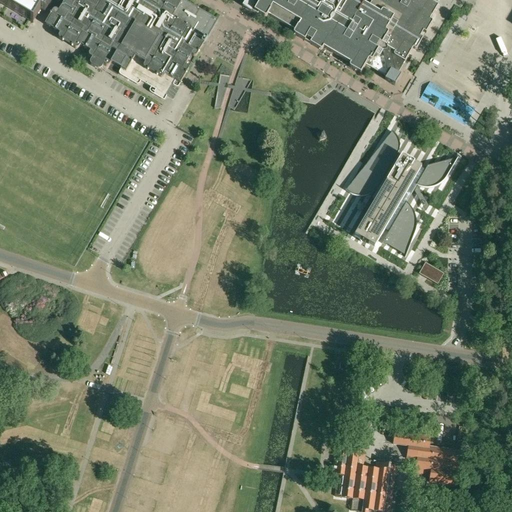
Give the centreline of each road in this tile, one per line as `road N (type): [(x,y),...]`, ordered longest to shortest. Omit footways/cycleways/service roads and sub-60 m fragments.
road 1 (residential): [(90,286),(176,135),(0,28)]
road 2 (residential): [(511,365),(253,323),(221,326),(177,313)]
road 3 (residential): [(115,511),(177,313)]
